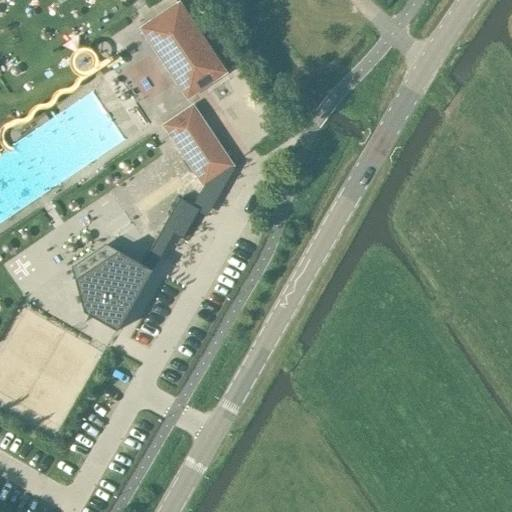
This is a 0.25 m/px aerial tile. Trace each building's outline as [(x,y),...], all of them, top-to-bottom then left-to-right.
[(139,28),(187,100),(227,73),(179,1),(139,28)] [(160,123),(201,183),(203,186),(232,166),(189,104),(160,123)] [(179,200),(162,229),(173,235),(181,240),(194,219),(198,211),(191,207),(179,200)] [(135,227),(122,208),(102,221),(115,241),(135,227)] [(83,312),(118,331),(150,270),(117,250),(75,280),(83,312)]
